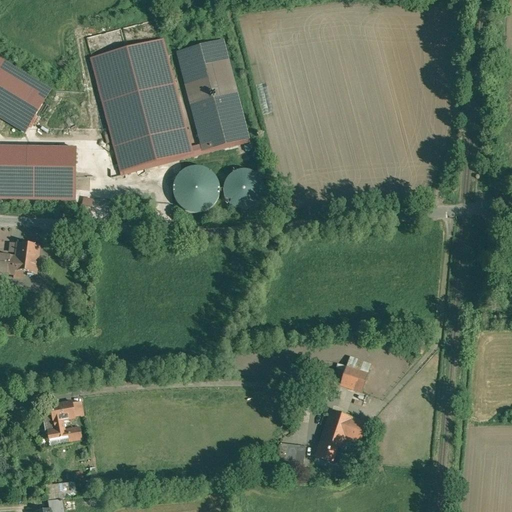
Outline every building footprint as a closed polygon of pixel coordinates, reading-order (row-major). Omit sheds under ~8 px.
[(223,42),(178,53),(204,150),(248,139),(223,42)] [(92,62),(122,178),(194,159),(163,43),(92,62)] [(0,60),(0,119),(26,136),(52,92),(0,60)] [(76,152),(0,150),(0,203),(75,205),(76,152)] [(194,217),(203,217),(210,213),(217,208),(221,201),(222,193),(221,185),(218,178),(212,173),(205,169),(198,168),(190,169),(183,172),(177,178),(173,186),(172,194),(174,202),(179,210),(186,215),(194,217)] [(247,171),(244,171),(241,171),(239,172),(237,172),(235,173),(233,174),(231,176),(230,177),(229,179),(227,181),(226,184),(225,186),(224,188),(224,190),(224,192),(225,195),(225,198),(226,200),(227,202),(229,205),(231,206),(233,208),(235,209),(236,210),(238,211),(241,211),(245,212),(249,211),(251,211),(253,210),(255,209),(257,208),(258,206),(260,204),(262,202),(263,200),(264,198),(264,196),(265,194),(265,191),(265,189),(265,187),(264,186),(264,184),(263,183),(262,180),(260,178),(258,176),(256,175),(255,173),(253,172),(251,172),(247,171)] [(93,206),(95,200),(85,198),(84,204),(93,206)] [(40,246),(17,244),(16,258),(14,271),(15,271),(37,274),(40,246)] [(0,255),(0,273),(14,275),(15,271),(14,271),(16,258),(0,255)] [(58,298),(23,295),(21,309),(40,311),(41,307),(57,309),(57,307),(58,298)] [(371,367),(350,359),(347,367),(368,375),(371,367)] [(337,373),(327,370),(321,385),(330,388),(331,383),(340,386),(347,367),(340,365),(337,373)] [(368,375),(347,367),(340,386),(362,393),(368,375)] [(72,402),(51,405),(52,412),(43,413),(46,433),(48,433),(50,445),(81,440),(79,427),(65,429),(64,421),(75,419),(75,417),(73,403),(72,402)] [(82,402),(73,403),(75,417),(84,415),(82,402)] [(331,412),(326,427),(316,457),(328,461),(327,463),(340,468),(346,451),(343,450),(346,440),(353,419),(331,412)] [(367,424),(353,419),(346,440),(360,445),(367,424)] [(305,447),(282,445),(280,462),(304,465),(305,447)] [(78,496),(78,484),(48,485),(48,498),(78,496)] [(62,499),(62,501),(64,509),(64,511),(72,511),(76,511),(75,498),(62,499)] [(62,501),(50,502),(51,510),(51,511),(64,509),(62,501)]
